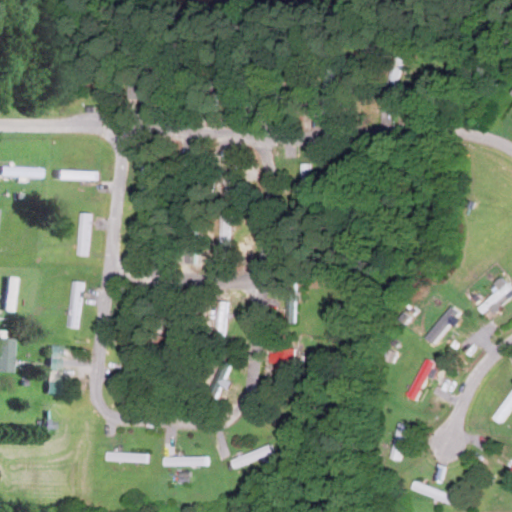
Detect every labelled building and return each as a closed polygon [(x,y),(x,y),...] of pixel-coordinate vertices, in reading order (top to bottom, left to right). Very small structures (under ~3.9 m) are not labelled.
[(18,176),(18,174),(25,174),(25,167),(8,166),(8,175),(18,176)] [(434,325),(427,332),(436,341),(456,319),(450,315),(438,328),(434,325)] [(13,337),(0,336),(0,371),(12,372),(13,337)] [(46,393),(59,393),(61,345),(48,345),(46,393)] [(303,364),(303,347),(280,346),(279,374),(298,374),(298,364),(303,364)] [(439,362),(430,357),(410,394),(420,399),(439,362)]
